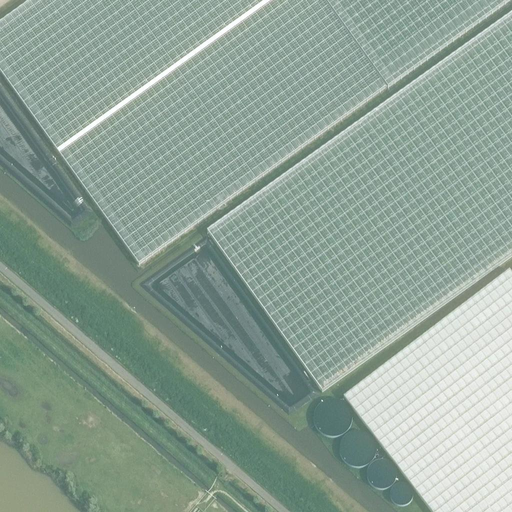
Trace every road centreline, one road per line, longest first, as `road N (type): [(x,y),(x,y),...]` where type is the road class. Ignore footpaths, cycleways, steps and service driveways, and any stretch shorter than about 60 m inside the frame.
road 1 (track): [(347,511),(0,214)]
road 2 (unclassified): [(0,264),(285,511)]
